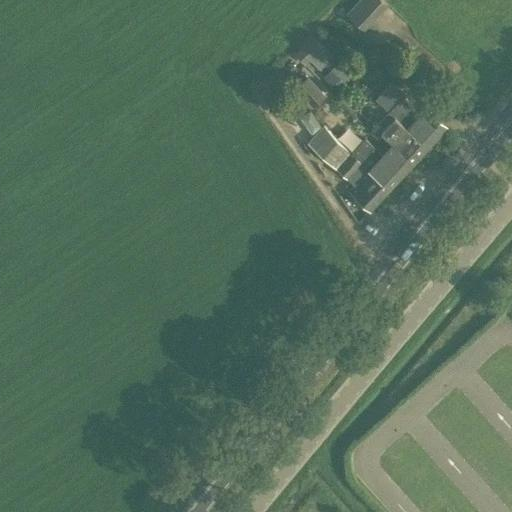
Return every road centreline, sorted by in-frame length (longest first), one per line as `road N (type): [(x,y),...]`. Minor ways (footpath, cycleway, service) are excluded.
road 1 (primary): [(178,511),(511,122)]
road 2 (unclassified): [(251,511),(511,206)]
